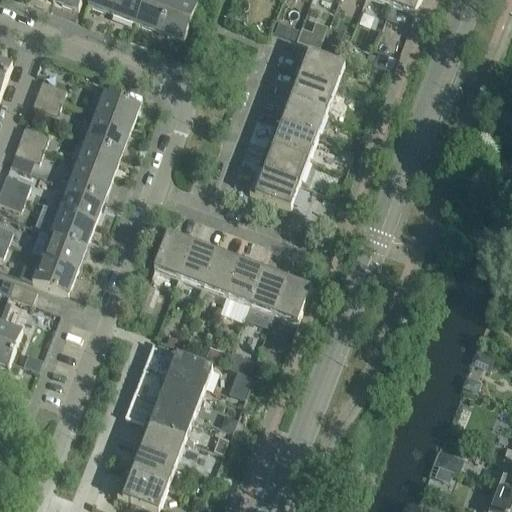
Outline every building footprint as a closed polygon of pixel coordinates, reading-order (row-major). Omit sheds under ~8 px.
[(79,14),(84,0),(55,0),(54,5),(79,14)] [(91,0),(88,9),(112,19),(119,0),(91,0)] [(136,28),(146,0),(119,0),(112,19),(136,28)] [(159,36),(173,1),(170,0),(146,0),(136,28),(159,36)] [(390,12),(394,0),(367,0),(367,2),(390,12)] [(394,0),(391,12),(415,21),(422,0),(394,0)] [(184,46),(198,10),(173,1),(159,36),(184,46)] [(290,30),(286,41),(296,45),(301,34),(290,30)] [(380,42),(376,53),(394,60),(399,49),(380,42)] [(345,53),(333,48),(330,55),(342,60),(345,53)] [(345,71),(304,56),(295,79),(336,95),(345,71)] [(379,56),(374,69),(394,77),(399,63),(379,56)] [(0,102),(13,69),(0,64),(0,102)] [(336,95),(295,79),(286,103),(327,119),(336,95)] [(67,95),(42,86),(38,99),(62,109),(67,95)] [(141,110),(105,97),(95,121),(131,135),(141,110)] [(33,112),(57,121),(62,109),(38,99),(33,112)] [(327,119),(286,103),(277,127),(318,142),(327,119)] [(131,135),(95,121),(87,145),(122,158),(131,135)] [(318,142),(277,127),(268,151),(309,166),(318,142)] [(441,146),(448,129),(443,127),(436,144),(441,146)] [(49,143),(25,134),(20,147),(44,157),(49,143)] [(122,158),(87,145),(77,169),(113,183),(122,158)] [(15,159),(39,169),(44,157),(20,147),(15,159)] [(309,166),(268,151),(260,174),(300,190),(309,166)] [(113,183),(77,169),(69,191),(105,205),(113,183)] [(250,199),(291,214),(300,190),(260,174),(250,199)] [(31,190),(7,181),(2,194),(26,204),(31,190)] [(105,205),(69,191),(59,188),(50,213),(59,216),(95,230),(105,205)] [(0,198),(0,207),(21,216),(26,204),(2,194),(0,198)] [(95,230),(59,216),(51,239),(87,252),(95,230)] [(13,237),(0,231),(0,247),(8,250),(13,237)] [(170,234),(154,275),(179,285),(194,243),(170,234)] [(87,252),(51,239),(40,235),(31,259),(42,263),(77,276),(87,252)] [(194,243),(179,285),(203,294),(218,252),(194,243)] [(0,261),(4,263),(8,250),(0,247),(0,261)] [(218,252),(203,294),(226,303),(242,261),(218,252)] [(77,276),(42,263),(31,259),(22,283),(68,300),(77,276)] [(242,261),(226,303),(250,312),(265,270),(242,261)] [(265,270),(250,312),(273,320),(289,279),(265,270)] [(297,330),(313,288),(289,279),(273,320),(297,330)] [(5,284),(0,295),(0,296),(8,300),(13,287),(5,284)] [(33,310),(38,296),(13,287),(8,300),(33,310)] [(0,367),(9,371),(23,336),(0,326),(0,367)] [(169,339),(166,348),(179,353),(183,344),(169,339)] [(251,363),(256,351),(233,343),(228,354),(251,363)] [(220,355),(217,364),(225,367),(228,358),(220,355)] [(232,357),(227,369),(239,373),(243,361),(232,357)] [(213,374),(172,359),(163,384),(203,399),(213,374)] [(43,365),(29,360),(24,371),(39,376),(43,365)] [(259,364),(253,379),(270,385),(276,370),(259,364)] [(482,386),(467,380),(462,391),(478,398),(482,386)] [(154,407),(194,423),(203,399),(163,384),(154,407)] [(145,431),(185,446),(194,423),(154,407),(145,431)] [(225,419),(220,432),(233,436),(238,424),(225,419)] [(136,455),(176,470),(185,446),(145,431),(136,455)] [(229,443),(219,440),(213,455),(223,459),(229,443)] [(503,466),(509,468),(500,493),(511,497),(511,455),(507,454),(503,466)] [(127,478),(167,494),(176,470),(136,455),(127,478)] [(444,456),(439,469),(459,477),(464,464),(444,456)] [(118,502),(144,511),(159,511),(167,494),(127,478),(118,502)] [(511,511),(511,497),(500,493),(492,511),(511,511)]
